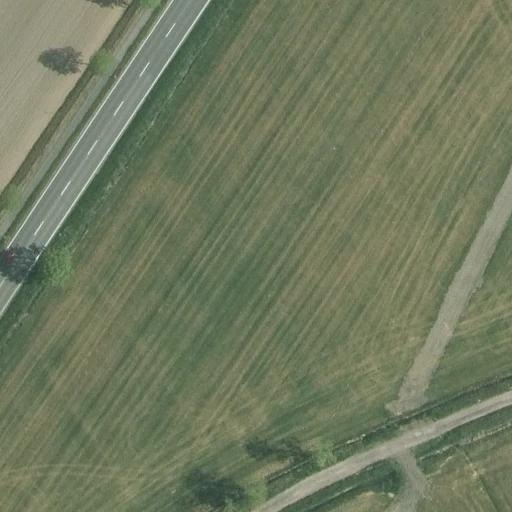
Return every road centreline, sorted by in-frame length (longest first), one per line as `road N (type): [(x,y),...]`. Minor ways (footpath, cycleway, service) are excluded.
road 1 (primary): [(0,291),(194,0)]
road 2 (track): [(272,511),(511,399)]
